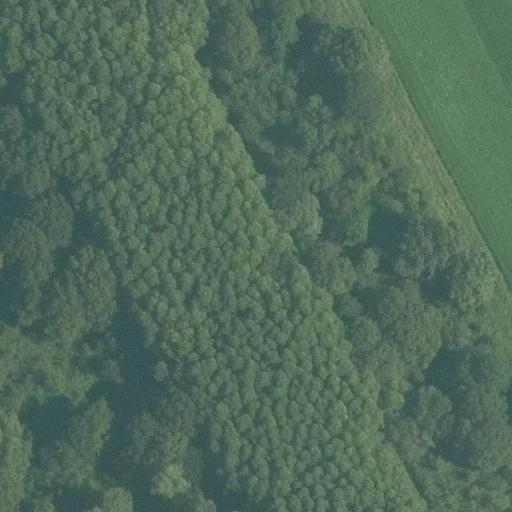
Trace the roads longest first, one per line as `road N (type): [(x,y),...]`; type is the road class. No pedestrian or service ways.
road 1 (track): [(411,511),(145,0)]
road 2 (track): [(326,0),(511,349)]
